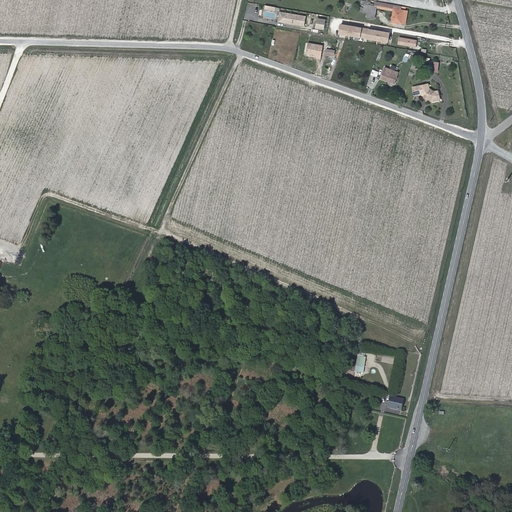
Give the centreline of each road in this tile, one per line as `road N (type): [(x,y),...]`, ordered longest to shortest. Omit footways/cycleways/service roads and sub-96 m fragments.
road 1 (unclassified): [(0,41),(227,49),(481,140)]
road 2 (secondary): [(398,511),(481,140)]
road 3 (secondary): [(481,140),(478,81),(457,0)]
road 4 (track): [(468,0),(493,106),(505,123)]
